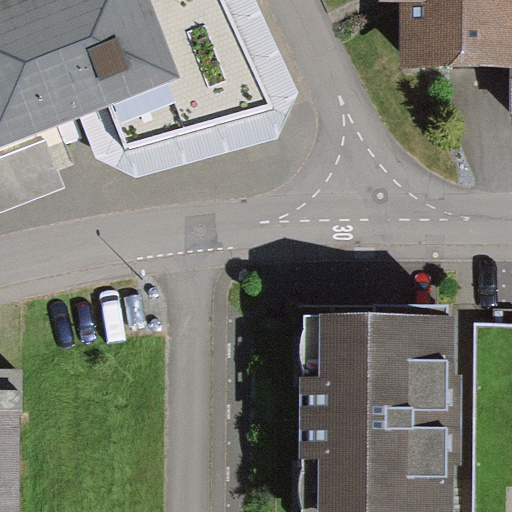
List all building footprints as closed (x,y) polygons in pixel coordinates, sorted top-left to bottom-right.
[(207,0),(52,0),(0,20),(0,161),(112,119),(128,159),(251,113),(207,0)] [(511,0),(364,0),(364,26),(400,26),(399,77),(509,78),(508,108),(511,108),(511,0)] [(511,511),(511,329),(470,329),(471,511),(511,511)] [(446,511),(449,332),(306,330),(303,511),(446,511)] [(0,511),(13,511),(18,383),(0,382),(0,511)]
